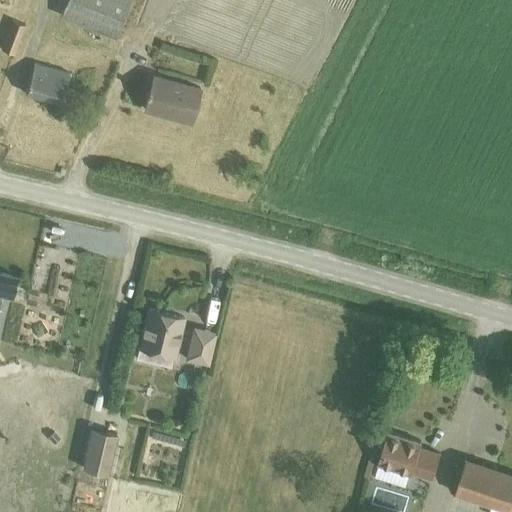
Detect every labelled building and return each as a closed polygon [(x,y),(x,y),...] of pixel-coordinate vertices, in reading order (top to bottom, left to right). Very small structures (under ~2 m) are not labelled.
[(66,0),(60,15),(116,37),(130,0),(66,0)] [(1,49),(14,54),(25,25),(12,20),(1,49)] [(25,93),(61,103),(70,73),(34,63),(25,93)] [(144,109),(191,121),(200,88),(153,75),(144,109)] [(10,296),(15,276),(0,272),(0,296),(1,294),(10,296)] [(169,365),(172,354),(174,354),(184,317),(148,308),(136,357),(169,365)] [(209,352),(190,347),(187,357),(207,362),(209,352)] [(182,389),(203,386),(201,368),(180,371),(182,389)] [(83,468),(107,474),(116,434),(92,428),(83,468)] [(378,463),(412,473),(412,472),(433,478),(440,453),(420,446),(421,441),(387,431),(378,463)] [(456,492),(511,510),(511,472),(467,458),(456,492)] [(380,475),(374,504),(408,511),(414,482),(380,475)]
